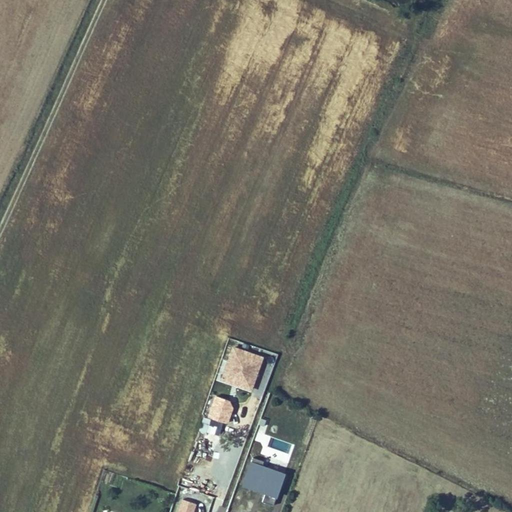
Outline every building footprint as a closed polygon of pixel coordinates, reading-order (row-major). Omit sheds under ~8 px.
[(265,357),(234,347),(223,380),(254,390),(265,357)] [(230,403),(217,398),(210,418),(228,423),(233,409),(234,404),(230,403)] [(208,433),(212,421),(205,419),(201,431),(208,433)] [(265,463),(253,459),(243,486),(277,499),(286,475),(263,467),(265,463)] [(208,469),(205,475),(215,481),(218,475),(208,469)] [(194,511),(197,505),(183,500),(178,511),(194,511)]
